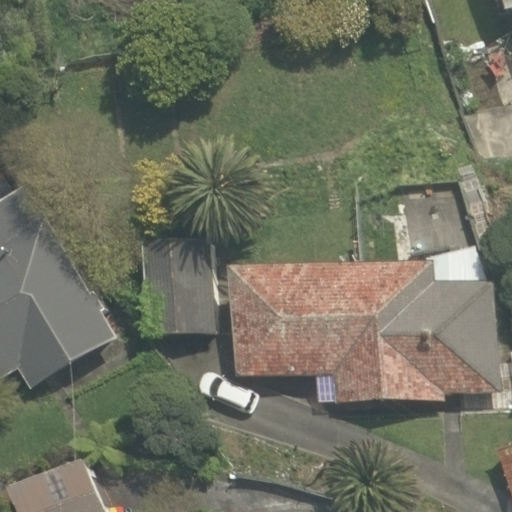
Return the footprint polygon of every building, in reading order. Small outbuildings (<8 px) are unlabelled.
[(121,127),(154,121),(149,97),(116,103),(121,127)] [(0,392),(28,376),(40,397),(132,343),(106,298),(103,300),(42,195),(0,219),(0,392)] [(157,253),(162,344),(226,341),(221,250),(157,253)] [(343,383),(343,409),(452,408),(452,401),(508,400),(507,291),(448,292),(448,274),(245,276),(247,384),(343,383)] [(17,493),(22,511),(108,511),(94,468),(17,493)]
